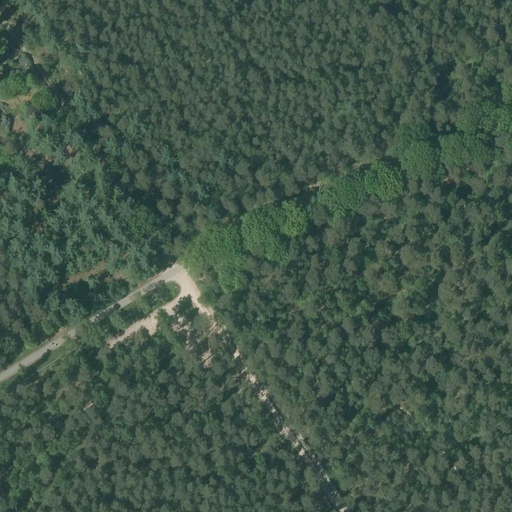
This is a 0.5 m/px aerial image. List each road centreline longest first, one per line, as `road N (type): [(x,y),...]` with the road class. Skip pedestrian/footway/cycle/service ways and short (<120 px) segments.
road 1 (unclassified): [(174,272),(511,125)]
road 2 (track): [(181,268),(0,9)]
road 3 (track): [(188,292),(340,511)]
road 4 (unclassified): [(0,379),(174,272)]
